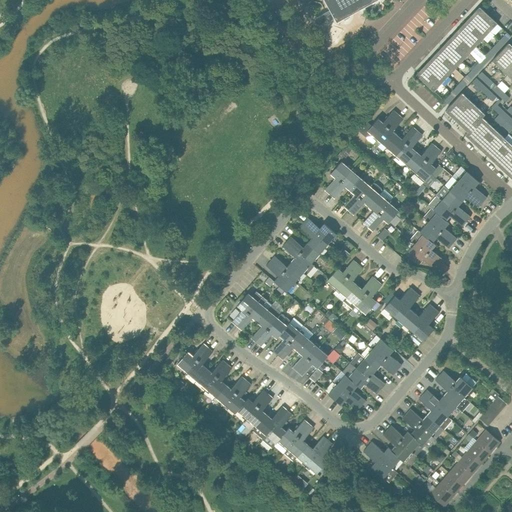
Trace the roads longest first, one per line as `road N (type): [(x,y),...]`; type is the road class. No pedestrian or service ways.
road 1 (residential): [(446,336),(369,425),(355,430),(214,328),(209,304),(296,204),(307,202),(387,268),(421,275),(452,299)]
road 2 (residential): [(511,198),(388,78)]
